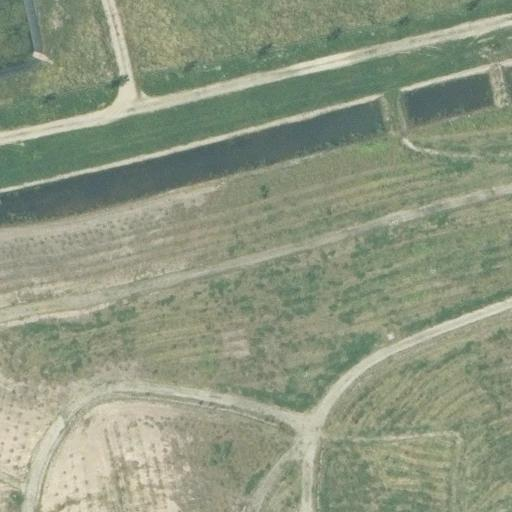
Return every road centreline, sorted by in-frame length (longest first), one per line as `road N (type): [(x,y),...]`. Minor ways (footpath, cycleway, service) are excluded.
road 1 (track): [(0,317),(123,294),(511,195)]
road 2 (track): [(309,435),(265,415),(160,393),(87,400),(47,444),(29,511)]
road 3 (track): [(511,306),(387,350),(350,377),(258,511)]
